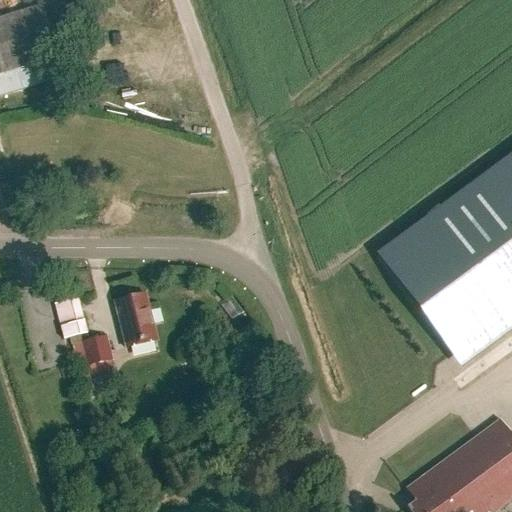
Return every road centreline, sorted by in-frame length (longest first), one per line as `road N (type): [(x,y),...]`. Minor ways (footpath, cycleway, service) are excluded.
road 1 (unclassified): [(346,511),(281,320),(245,269),(164,248),(0,249)]
road 2 (track): [(212,256),(240,245),(249,213),(179,0)]
road 3 (unknown): [(511,377),(333,474)]
